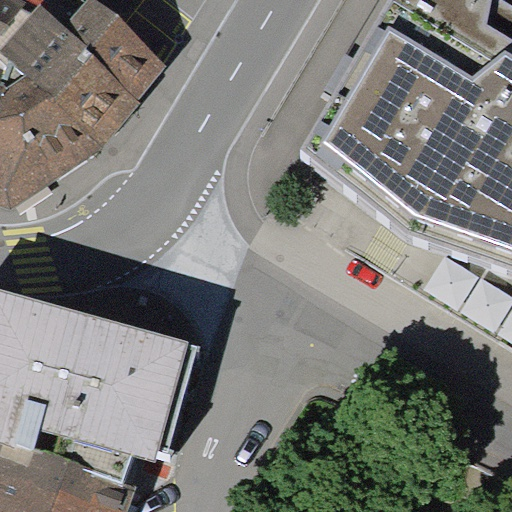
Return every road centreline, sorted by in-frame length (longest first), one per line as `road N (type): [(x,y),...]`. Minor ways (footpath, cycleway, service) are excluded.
road 1 (residential): [(248,317),(511,442)]
road 2 (primary): [(131,215),(190,151),(277,0)]
road 3 (residential): [(191,511),(248,317)]
road 4 (residential): [(131,215),(248,317)]
road 5 (primary): [(0,254),(59,253),(131,215)]
